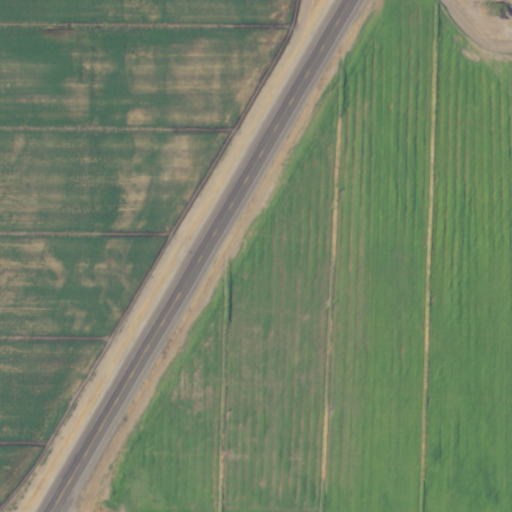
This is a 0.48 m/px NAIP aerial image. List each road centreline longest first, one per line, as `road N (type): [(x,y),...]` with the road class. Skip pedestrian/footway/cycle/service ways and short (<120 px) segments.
road 1 (trunk): [(60,511),(350,0)]
road 2 (track): [(135,373),(113,366),(101,341),(91,0)]
